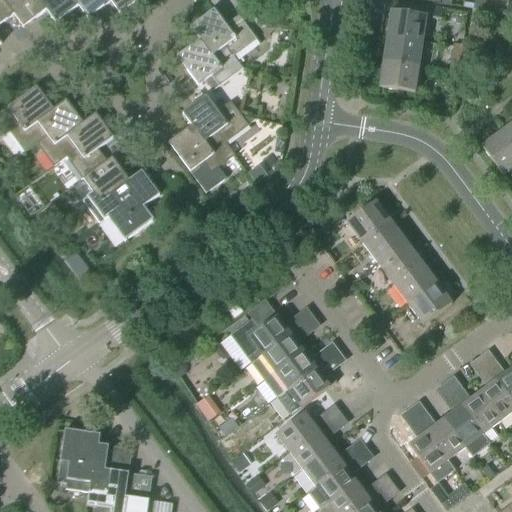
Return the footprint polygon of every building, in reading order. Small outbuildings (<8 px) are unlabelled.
[(0,0),(0,25),(14,15),(15,15),(3,0),(0,0)] [(3,0),(15,15),(14,15),(24,28),(46,11),(47,10),(38,0),(3,0)] [(38,0),(47,10),(46,11),(56,23),(78,6),(79,6),(74,0),(38,0)] [(74,0),(79,6),(78,6),(88,19),(111,1),(112,1),(110,0),(74,0)] [(110,0),(112,1),(111,1),(121,14),(139,0),(110,0)] [(191,28),(201,40),(213,56),(227,46),(235,57),(235,56),(258,39),(240,16),(227,26),(214,10),(191,28)] [(391,11),(387,37),(422,42),(426,17),(391,11)] [(387,37),(384,62),(418,68),(422,42),(387,37)] [(201,40),(178,57),(200,86),(206,82),(213,92),(244,69),(235,56),(235,57),(227,46),(213,56),(201,40)] [(453,45),(452,59),(460,60),(462,46),(453,45)] [(452,59),(450,72),(458,73),(460,60),(452,59)] [(418,68),(384,62),(380,88),(415,93),(418,68)] [(458,73),(450,72),(448,85),(456,86),(458,73)] [(0,118),(26,153),(38,143),(48,135),(38,122),(54,110),(37,87),(0,115),(0,118)] [(184,114),(193,127),(194,126),(206,142),(219,133),(227,143),(250,126),(232,102),(219,112),(207,96),(184,114)] [(38,143),(56,166),(68,157),(79,149),(69,136),(85,124),(67,100),(54,110),(38,122),(48,135),(38,143)] [(68,157),(85,179),(108,161),(99,149),(114,137),(97,114),(85,124),(69,136),(79,149),(68,157)] [(511,124),(503,132),(511,144),(511,124)] [(194,126),(193,127),(170,144),(208,194),(229,179),(220,168),(237,156),(227,143),(219,133),(206,142),(194,126)] [(511,169),(511,144),(503,132),(482,147),(503,176),(511,169)] [(83,200),(102,224),(114,215),(125,206),(115,193),(131,181),(113,157),(108,161),(85,179),(94,192),(83,200)] [(255,168),(251,174),(252,180),(258,184),(264,183),(266,181),(268,177),(267,171),(261,167),(255,168)] [(161,196),(143,172),(131,181),(115,193),(125,206),(114,215),(132,238),(155,220),(146,207),(161,196)] [(347,224),(363,245),(391,224),(376,203),(361,214),(348,223),(347,224)] [(53,204),(36,217),(44,228),(61,215),(53,204)] [(225,204),(216,211),(218,213),(222,219),(223,220),(223,219),(232,213),(225,204)] [(356,207),(343,216),(348,223),(361,214),(356,207)] [(363,245),(378,265),(406,244),(391,224),(363,245)] [(378,265),(393,285),(421,264),(406,244),(378,265)] [(304,256),(307,261),(323,250),(319,245),(304,256)] [(393,285),(408,305),(436,284),(421,264),(393,285)] [(78,280),(79,281),(91,272),(90,271),(85,265),(74,274),(77,278),(78,280)] [(346,281),(338,287),(345,297),(353,291),(346,281)] [(436,284),(408,305),(424,326),(452,305),(436,284)] [(345,297),(338,287),(331,292),(338,302),(345,297)] [(229,311),(235,319),(243,313),(237,305),(229,311)] [(231,336),(252,364),(297,331),(293,324),(286,330),(277,318),(258,331),(251,322),(231,336)] [(376,322),(369,327),(376,337),(383,332),(376,322)] [(376,337),(369,327),(361,333),(369,343),(376,337)] [(252,364),(265,382),(303,353),(295,342),(302,336),(297,331),(252,364)] [(265,382),(277,399),(323,365),(318,359),(311,364),(303,353),(265,382)] [(178,365),(173,367),(180,379),(186,376),(186,375),(188,368),(188,367),(184,362),(184,361),(178,365)] [(323,365),(277,399),(290,416),(291,415),(292,416),(300,410),(301,411),(330,390),(320,377),(328,371),(323,365)] [(497,370),(491,375),(511,404),(511,369),(502,377),(497,370)] [(490,386),(478,395),(500,424),(511,414),(511,404),(491,375),(485,379),(490,386)] [(463,396),(456,401),(490,446),(499,440),(492,429),(500,424),(478,395),(468,402),(463,396)] [(207,399),(197,406),(202,413),(212,406),(207,399)] [(455,412),(444,421),(465,448),(473,459),(490,446),(456,401),(450,405),(455,412)] [(276,436),(289,454),(325,428),(320,421),(313,427),(304,415),(276,436)] [(421,427),(447,462),(465,448),(444,421),(433,429),(428,422),(421,427)] [(218,431),(224,439),(236,429),(231,422),(218,431)] [(421,437),(409,447),(437,485),(455,472),(447,462),(421,427),(416,431),(421,437)] [(289,454),(302,472),(331,450),(323,440),(330,434),(325,428),(289,454)] [(100,446),(101,436),(66,431),(61,471),(70,472),(71,463),(88,465),(91,444),(100,446)] [(106,471),(109,447),(100,446),(91,444),(88,465),(71,463),(70,472),(68,481),(92,485),(91,491),(107,493),(110,471),(106,471)] [(302,472),(315,489),(350,462),(346,457),(339,462),(331,450),(302,472)] [(244,455),(232,464),(239,474),(251,466),(244,455)] [(315,489),(328,506),(356,485),(348,474),(355,469),(350,462),(315,489)] [(488,467),(482,471),(490,481),(495,477),(488,467)] [(93,511),(128,511),(130,499),(125,498),(129,474),(110,471),(107,493),(91,491),(88,508),(94,509),(93,511)] [(259,477),(247,486),(254,495),(263,489),(266,487),(259,477)] [(320,511),(356,511),(377,497),(372,491),(364,496),(356,485),(328,506),(320,511)] [(268,497),(260,503),(266,511),(267,511),(276,506),(279,504),(272,494),(268,497)] [(375,511),(374,509),(382,503),(377,497),(356,511),(375,511)] [(146,511),(148,501),(130,499),(128,511),(146,511)]
